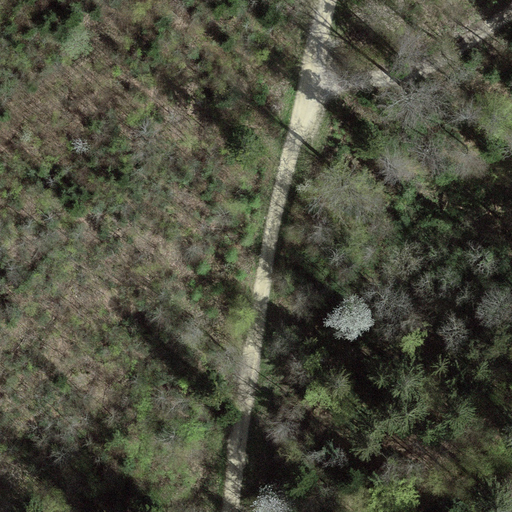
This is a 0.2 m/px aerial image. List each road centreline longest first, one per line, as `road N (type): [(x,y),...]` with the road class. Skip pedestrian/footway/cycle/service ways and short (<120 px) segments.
road 1 (track): [(303,104),(276,212),(227,511)]
road 2 (track): [(303,104),(409,72),(511,10)]
